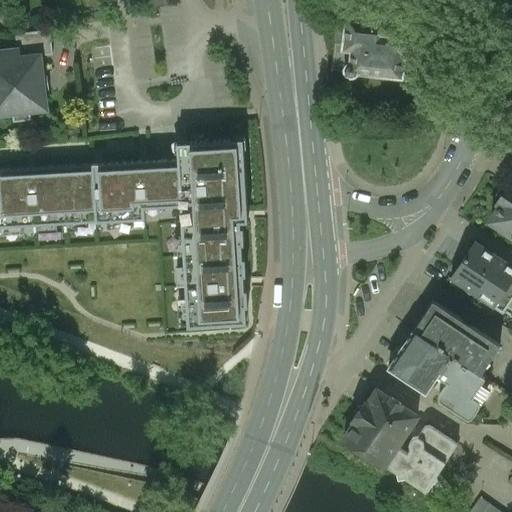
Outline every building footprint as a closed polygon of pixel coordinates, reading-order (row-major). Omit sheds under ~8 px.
[(379,20),(348,17),(348,22),(339,21),(333,70),(344,71),(345,74),(348,76),(351,77),(354,77),(357,75),(359,73),(401,77),(405,56),(406,56),(410,33),(400,31),(401,22),(379,19),(379,20)] [(51,30),(16,34),(18,50),(19,50),(20,58),(41,55),(41,56),(53,55),(51,30)] [(18,50),(3,51),(4,60),(0,59),(0,92),(3,115),(13,113),(14,122),(32,120),(31,111),(47,109),(45,90),(49,90),(47,77),(43,77),(41,56),(41,55),(20,58),(19,50),(18,50)] [(178,143),(178,160),(182,207),(188,327),(246,324),(241,223),(249,223),(244,139),(178,143)] [(178,160),(93,165),(96,222),(146,220),(145,208),(182,207),(178,160)] [(93,165),(0,169),(0,228),(96,222),(93,165)] [(511,184),(510,184),(498,203),(501,205),(491,221),(511,234),(510,235),(511,237),(511,184)] [(511,268),(476,244),(453,277),(511,316),(511,268)] [(500,345),(434,301),(414,331),(464,365),(465,364),(481,375),(500,345)] [(464,365),(414,331),(389,368),(427,393),(438,376),(448,383),(439,395),(439,398),(440,400),(441,402),(467,418),(469,419),(471,418),(473,417),(479,407),(480,406),(480,404),(479,402),(478,401),(472,397),(485,378),(464,365)] [(392,398),(377,389),(368,403),(366,402),(364,406),(359,405),(355,412),(356,418),(354,421),(356,422),(344,439),(385,465),(385,466),(429,494),(433,495),(437,494),(441,492),(443,489),(444,485),(444,481),(442,477),(439,474),(458,445),(430,426),(425,427),(419,437),(413,438),(409,444),(410,450),(408,453),(398,447),(418,416),(401,405),(402,404),(392,398)] [(500,511),(481,498),(471,511),(500,511)]
